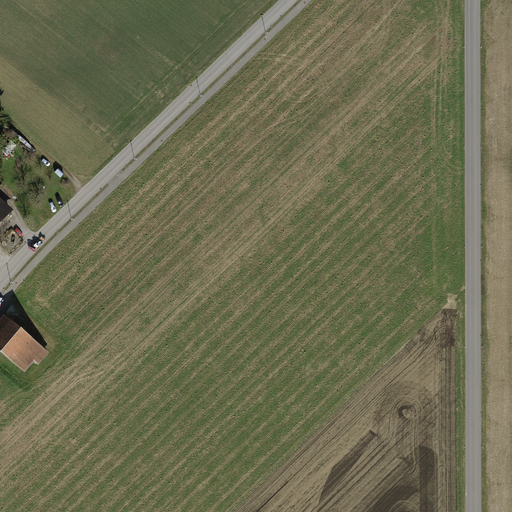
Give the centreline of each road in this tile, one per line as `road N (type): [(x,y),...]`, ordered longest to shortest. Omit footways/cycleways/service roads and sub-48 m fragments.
road 1 (unclassified): [(476,511),(473,0)]
road 2 (tertiary): [(0,284),(289,0)]
